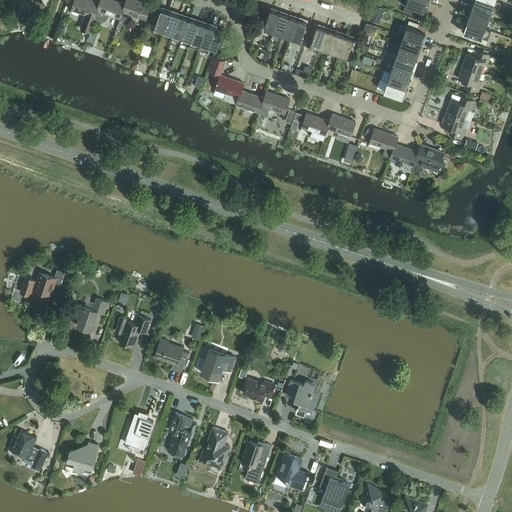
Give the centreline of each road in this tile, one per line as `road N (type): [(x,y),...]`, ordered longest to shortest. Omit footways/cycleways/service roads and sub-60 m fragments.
road 1 (tertiary): [(511,305),(0,129)]
road 2 (residential): [(144,378),(486,498)]
road 3 (residential): [(406,115),(249,66),(234,14)]
road 4 (residential): [(43,342),(27,386),(32,402),(53,418),(74,416),(144,378)]
road 5 (residential): [(406,115),(415,109),(452,0)]
